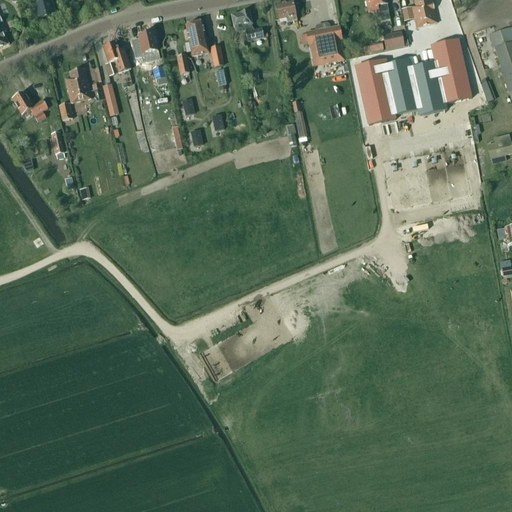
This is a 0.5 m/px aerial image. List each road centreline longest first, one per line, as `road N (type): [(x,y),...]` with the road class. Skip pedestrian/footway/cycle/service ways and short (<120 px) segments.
road 1 (track): [(0,280),(82,249),(166,328),(186,330),(375,245),(386,222),(368,149)]
road 2 (tertiary): [(0,71),(134,17)]
